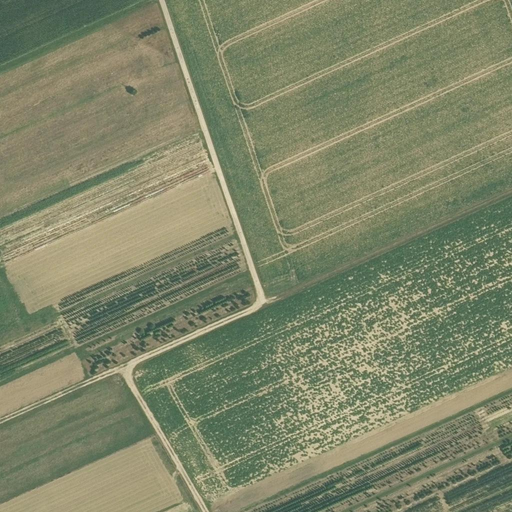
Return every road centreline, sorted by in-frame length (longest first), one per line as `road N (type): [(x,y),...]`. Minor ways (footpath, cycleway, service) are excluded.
road 1 (track): [(0,424),(511,192)]
road 2 (track): [(160,0),(263,304)]
road 3 (track): [(157,0),(0,71)]
road 4 (track): [(122,370),(203,511)]
